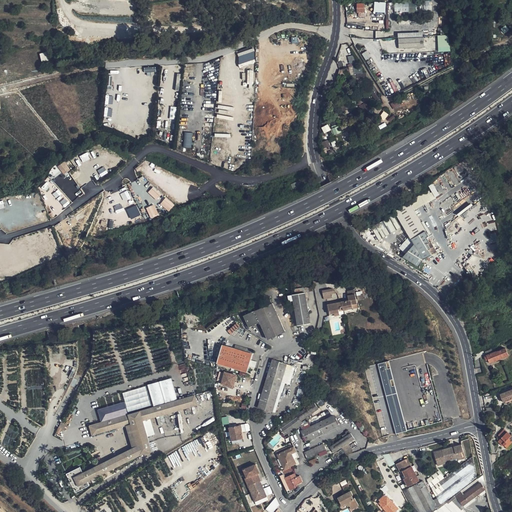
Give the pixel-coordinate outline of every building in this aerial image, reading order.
[(374,2),(374,12),(385,13),(386,2),(374,2)] [(394,2),(395,13),(416,12),(416,2),(394,2)] [(500,29),(503,33),(509,30),(506,25),(500,29)] [(398,33),(399,49),(424,47),(423,32),(398,33)] [(437,36),(438,52),(449,51),(448,35),(437,36)] [(239,65),(255,64),(254,50),(237,51),(239,65)] [(46,52),(39,54),(41,62),(48,60),(46,52)] [(351,63),(348,64),(348,68),(338,70),(340,77),(354,74),(351,63)] [(395,100),(390,104),(393,109),(399,105),(395,100)] [(336,123),(330,126),(335,135),(341,132),(336,123)] [(321,127),(324,134),(331,131),(328,124),(321,127)] [(184,147),(192,148),(193,132),(183,131),(182,137),(184,137),(184,147)] [(322,142),(324,148),(330,146),(328,140),(322,142)] [(63,174),(70,170),(65,161),(57,166),(63,174)] [(104,167),(98,170),(100,176),(107,173),(104,167)] [(148,192),(156,200),(161,195),(153,187),(148,192)] [(120,194),(123,201),(130,197),(127,191),(120,194)] [(414,202),(418,211),(440,198),(436,192),(433,194),(432,192),(414,202)] [(160,204),(169,211),(174,204),(166,197),(160,204)] [(406,225),(414,238),(429,230),(418,211),(414,202),(397,213),(404,225),(404,226),(406,225)] [(121,203),(114,206),(116,213),(124,210),(121,203)] [(146,208),(151,218),(159,215),(154,204),(146,208)] [(131,219),(141,215),(136,205),(126,210),(131,219)] [(382,238),(404,225),(397,213),(374,226),(382,238)] [(405,257),(421,266),(425,258),(436,252),(438,252),(441,250),(436,240),(433,241),(430,237),(432,235),(429,230),(414,238),(417,243),(405,257)] [(298,326),(311,324),(305,292),(303,293),(295,294),(292,295),(298,326)] [(341,302),(342,306),(343,310),(353,308),(352,304),(357,303),(355,294),(348,295),(349,300),(341,302)] [(341,302),(328,305),(330,317),(340,315),(339,309),(341,309),(341,307),(342,306),(341,302)] [(260,322),(267,339),(285,332),(273,303),(244,314),(249,327),(260,322)] [(227,331),(230,334),(239,327),(236,324),(227,331)] [(253,354),(223,345),(218,363),(247,372),(253,354)] [(235,348),(253,354),(254,350),(236,345),(235,348)] [(504,347),(496,350),(500,360),(508,356),(504,347)] [(489,364),(500,360),(496,350),(491,353),(490,349),(485,352),(486,355),(485,356),(485,357),(484,357),(486,361),(488,360),(489,364)] [(259,407),(272,411),(288,363),(274,358),(259,407)] [(386,363),(378,365),(396,435),(404,433),(407,433),(395,387),(392,388),(390,381),(394,380),(391,370),(387,371),(386,363)] [(234,387),(237,375),(225,372),(221,384),(234,387)] [(511,389),(500,394),(503,403),(511,399),(511,389)] [(198,404),(195,395),(140,411),(143,420),(149,419),(198,404)] [(319,400),(314,402),(297,414),(302,421),(323,405),(319,400)] [(485,406),(487,413),(488,413),(492,411),(496,409),(494,404),(485,406)] [(143,420),(140,411),(89,426),(92,437),(131,425),(137,446),(82,473),(80,467),(66,474),(75,492),(89,486),(87,482),(140,455),(152,452),(148,436),(143,420)] [(312,425),(328,418),(324,411),(309,418),(312,425)] [(297,414),(278,427),(283,435),(285,437),(303,423),(302,421),(297,414)] [(300,431),(306,442),(340,426),(335,415),(328,418),(312,425),(300,431)] [(149,419),(143,420),(148,436),(153,435),(149,419)] [(61,422),(59,427),(62,429),(65,431),(68,426),(61,422)] [(243,439),(241,425),(230,427),(232,441),(243,439)] [(504,429),(498,436),(501,439),(498,442),(502,446),(503,444),(509,450),(511,446),(511,435),(511,436),(504,429)] [(348,444),(355,439),(351,433),(330,447),(334,453),(342,448),(348,444)] [(442,451),(435,452),(438,464),(449,461),(449,459),(457,457),(458,459),(463,457),(461,451),(464,451),(462,443),(453,445),(454,447),(447,449),(447,447),(441,448),(442,451)] [(305,453),(309,459),(326,450),(323,444),(305,453)] [(346,455),(353,452),(348,444),(342,448),(346,455)] [(298,456),(294,446),(290,448),(284,451),(277,455),(284,468),(296,462),(294,458),(298,456)] [(476,477),(472,457),(450,473),(445,465),(427,478),(441,503),(476,477)] [(400,471),(407,468),(403,461),(394,465),(398,472),(400,471)] [(241,468),(253,498),(267,492),(258,471),(256,472),(254,468),(256,467),(254,463),(241,468)] [(279,474),(280,476),(285,472),(288,477),(293,474),(290,468),(279,474)] [(405,487),(414,482),(412,477),(414,476),(412,471),(409,473),(407,468),(400,471),(404,477),(401,479),(405,487)] [(287,488),(292,485),(288,477),(285,472),(280,476),(287,488)] [(293,484),(300,480),(297,475),(295,476),(293,474),(288,477),(293,484)] [(408,502),(417,511),(431,511),(437,508),(423,480),(403,491),(408,502)] [(477,481),(469,486),(471,489),(479,483),(477,481)] [(483,489),(479,483),(471,489),(463,495),(467,501),(483,489)] [(343,487),(346,493),(352,490),(349,484),(343,487)] [(468,485),(450,501),(451,502),(457,509),(460,507),(458,503),(460,501),(458,499),(463,495),(471,489),(469,486),(468,485)] [(349,505),(352,511),(360,507),(355,498),(354,499),(350,493),(338,499),(343,508),(346,506),(346,507),(349,505)] [(460,507),(467,501),(463,495),(458,499),(460,501),(458,503),(460,507)] [(378,502),(386,511),(394,511),(397,510),(385,496),(378,502)] [(469,511),(466,509),(462,511),(459,511),(457,509),(451,502),(438,511),(469,511)]
